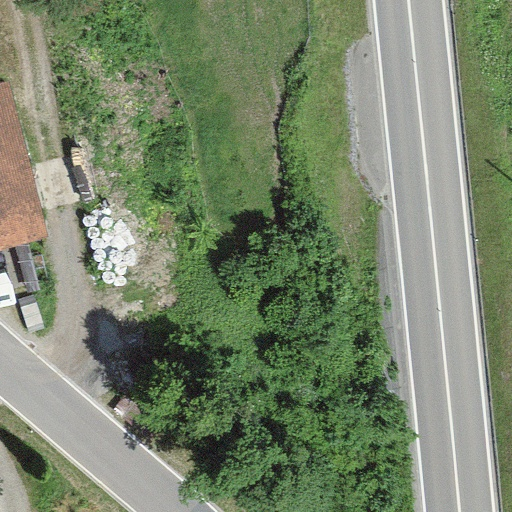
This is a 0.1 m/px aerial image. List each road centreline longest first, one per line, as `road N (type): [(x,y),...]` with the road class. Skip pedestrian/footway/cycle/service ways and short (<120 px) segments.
road 1 (trunk): [(410,0),(458,511)]
road 2 (tertiary): [(180,511),(0,357)]
